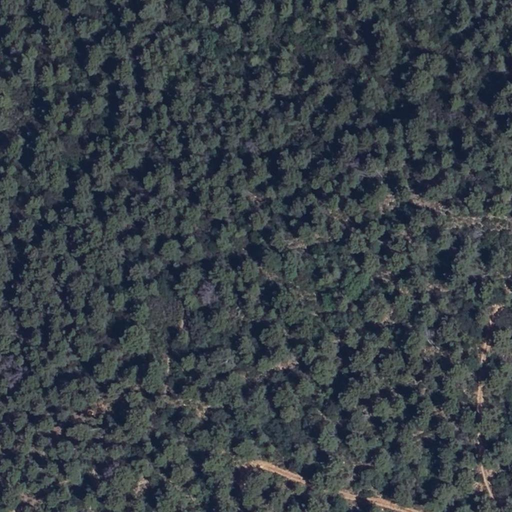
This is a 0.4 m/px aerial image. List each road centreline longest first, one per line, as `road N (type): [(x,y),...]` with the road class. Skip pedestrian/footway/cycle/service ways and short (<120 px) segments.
road 1 (track): [(501,511),(480,442),(479,385),(489,319),(511,295)]
road 2 (track): [(256,511),(238,480),(256,463),(414,511)]
